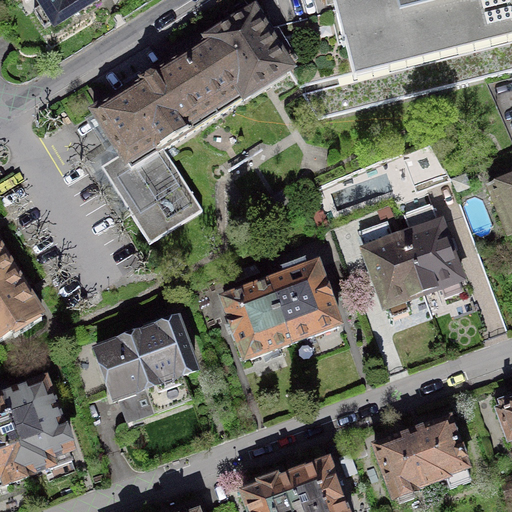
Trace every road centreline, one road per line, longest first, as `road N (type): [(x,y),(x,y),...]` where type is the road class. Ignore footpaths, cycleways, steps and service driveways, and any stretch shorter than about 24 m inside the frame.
road 1 (residential): [(75,511),(511,350)]
road 2 (residential): [(4,110),(185,0)]
